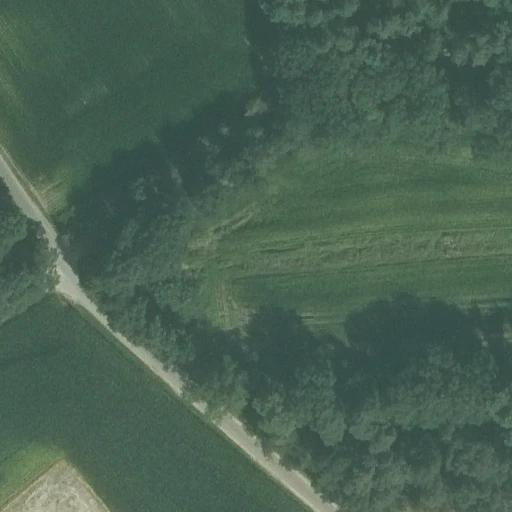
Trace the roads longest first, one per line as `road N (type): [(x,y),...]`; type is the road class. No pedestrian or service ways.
road 1 (track): [(511,38),(249,120),(61,281)]
road 2 (unclassified): [(61,281),(326,511)]
road 3 (track): [(10,511),(121,451),(181,450),(313,501)]
